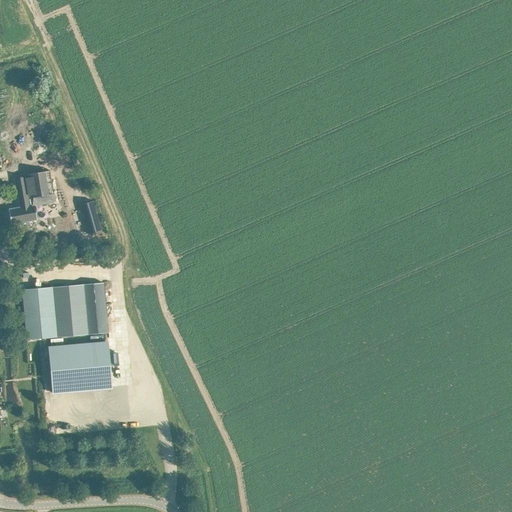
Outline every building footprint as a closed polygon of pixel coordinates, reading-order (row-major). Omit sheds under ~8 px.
[(12,232),(29,229),(28,221),(37,220),(34,206),(55,202),(49,171),(24,175),(24,177),(15,179),(20,208),(8,210),(12,232)] [(88,234),(101,231),(92,201),(80,204),(88,234)] [(67,214),(41,218),(44,241),(70,237),(67,214)] [(26,340),(107,333),(103,283),(22,290),(26,340)] [(52,393),(112,388),(108,343),(48,348),(52,393)]
